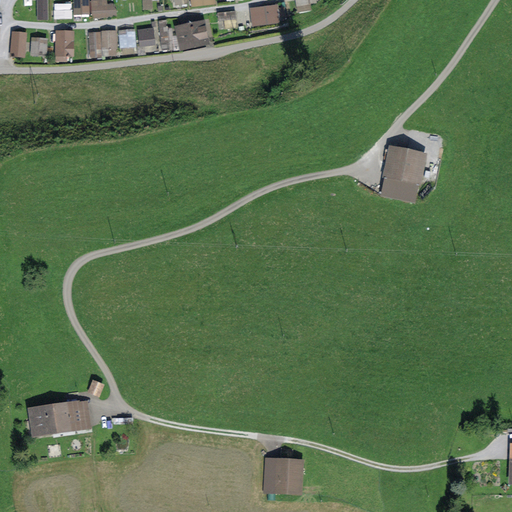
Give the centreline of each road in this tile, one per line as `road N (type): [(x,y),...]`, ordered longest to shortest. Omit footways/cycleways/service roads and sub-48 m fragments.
road 1 (residential): [(95,428),(119,390),(80,323),(77,269),(88,258),(204,225),(286,182),(357,167),(445,75),(491,0)]
road 2 (track): [(482,456),(431,469),(362,462),(283,437),(146,416),(119,390)]
road 3 (residential): [(0,70),(111,65),(293,36),(350,0)]
